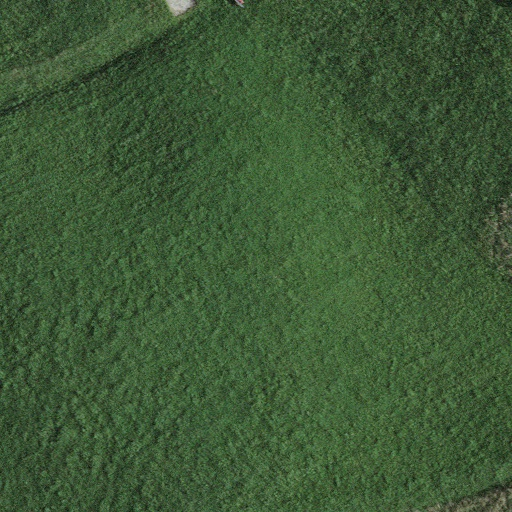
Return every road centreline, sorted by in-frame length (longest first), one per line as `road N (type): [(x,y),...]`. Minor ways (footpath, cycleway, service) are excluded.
road 1 (track): [(0,92),(98,57),(193,0)]
road 2 (track): [(353,511),(511,469)]
